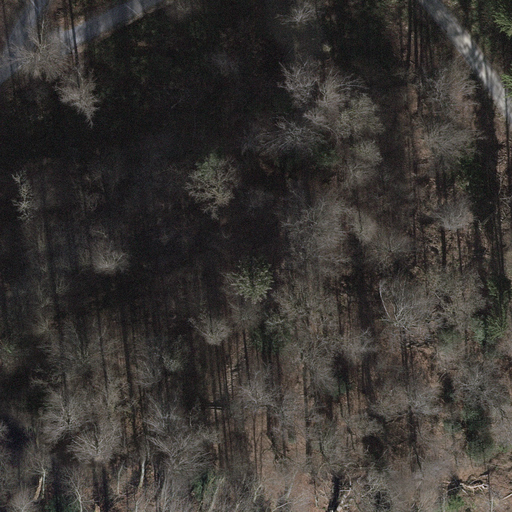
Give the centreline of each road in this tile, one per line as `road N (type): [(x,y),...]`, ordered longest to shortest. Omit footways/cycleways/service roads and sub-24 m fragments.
road 1 (track): [(0,76),(145,0)]
road 2 (track): [(511,109),(430,0)]
